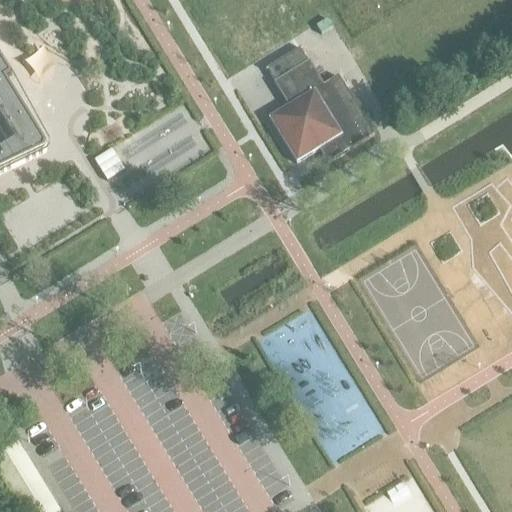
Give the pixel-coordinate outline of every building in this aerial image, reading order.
[(249,28),(260,50),(303,30),(293,8),(249,28)] [(387,33),(375,39),(386,62),(398,57),(387,33)] [(374,41),(352,53),(365,76),(386,65),(374,41)] [(274,85),(289,109),(270,120),(297,166),(320,152),(328,165),(374,137),(339,78),(324,87),(310,63),(308,64),(301,52),(268,72),(275,84),(274,85)] [(6,70),(0,60),(0,175),(44,155),(45,154),(46,153),(46,152),(46,151),(46,150),(46,149),(46,148),(6,84),(12,80),(6,70)] [(105,179),(124,170),(115,149),(96,158),(105,179)] [(0,457),(0,477),(21,511),(58,511),(18,447),(0,457)]
